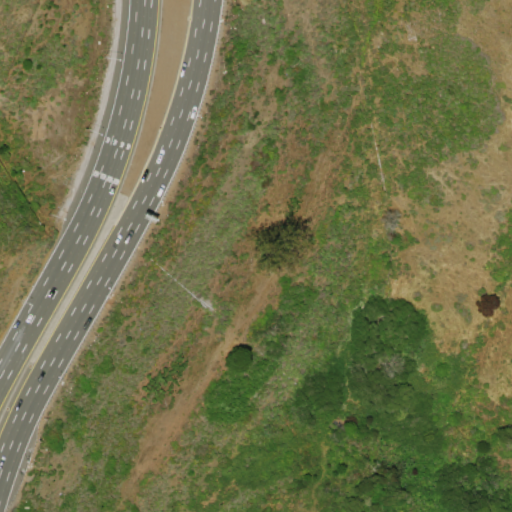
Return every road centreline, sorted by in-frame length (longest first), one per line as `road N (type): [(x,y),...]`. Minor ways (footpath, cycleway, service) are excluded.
road 1 (motorway): [(0,466),(156,170),(187,83),(203,0)]
road 2 (motorway): [(141,0),(136,61),(113,152),(76,238),(0,373)]
